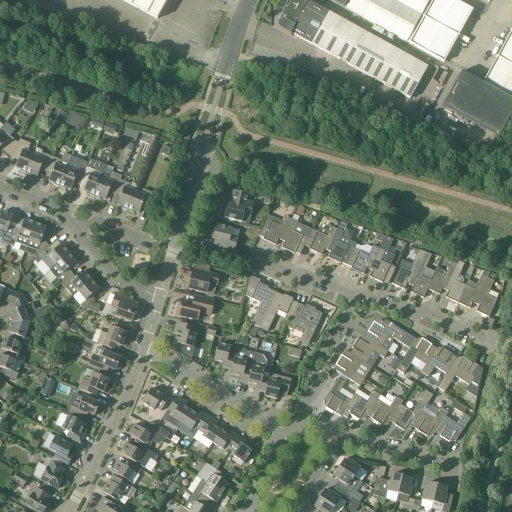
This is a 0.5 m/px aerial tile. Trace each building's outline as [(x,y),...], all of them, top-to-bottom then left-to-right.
[(123,0),(158,19),(168,0),(123,0)] [(307,0),(292,0),(291,0),(287,0),(285,6),(289,7),(285,14),(284,14),(283,16),(286,18),(285,20),(284,20),(283,19),(282,19),(281,20),(280,20),(279,21),(278,22),(278,23),(277,24),(277,25),(278,26),(278,27),(279,28),(279,29),(280,29),(292,35),(293,34),(384,84),(401,52),(357,28),(307,0)] [(423,22),(382,0),(330,0),(411,44),(423,22)] [(382,0),(423,22),(435,0),(382,0)] [(411,44),(444,62),(473,10),(454,0),(435,0),(423,22),(411,44)] [(511,30),(511,31),(498,57),(497,56),(496,57),(497,57),(483,83),(511,98),(511,30)] [(401,52),(384,84),(411,99),(428,67),(401,52)] [(511,113),(511,98),(483,83),(462,71),(461,72),(462,72),(443,107),(499,137),(511,113)] [(318,79),(310,77),(306,90),(314,93),(318,79)] [(60,111),(57,117),(66,121),(68,114),(60,111)] [(78,116),(76,120),(78,125),(83,127),(86,119),(78,116)] [(7,122),(4,126),(0,130),(0,148),(2,146),(12,154),(18,143),(10,136),(16,129),(7,122)] [(104,131),(106,132),(108,128),(115,131),(116,127),(107,123),(104,131)] [(123,127),(121,134),(136,140),(139,132),(123,127)] [(26,173),(34,154),(28,152),(31,144),(20,139),(18,143),(12,154),(20,157),(16,167),(21,169),(20,171),(26,173)] [(125,149),(132,151),(134,145),(127,142),(125,149)] [(36,148),(34,154),(26,173),(32,176),(33,174),(38,176),(42,166),(48,169),(53,157),(42,152),(43,151),(36,148)] [(60,187),(67,168),(72,156),(66,154),(63,161),(53,157),(48,169),(53,171),(49,181),(54,183),(54,184),(60,187)] [(95,197),(107,166),(99,162),(96,170),(87,166),(85,170),(86,170),(83,178),(83,179),(88,181),(84,191),(89,193),(89,194),(95,197)] [(74,170),(67,168),(60,187),(66,189),(66,188),(71,190),(75,180),(81,182),(83,179),(83,178),(86,170),(85,170),(75,166),(74,170)] [(112,172),(113,168),(107,166),(95,197),(101,199),(101,198),(106,200),(110,190),(116,192),(121,180),(122,176),(112,172)] [(131,184),(121,180),(116,192),(122,194),(118,204),(123,206),(122,208),(128,210),(136,191),(138,185),(132,183),(131,184)] [(142,194),(136,191),(128,210),(134,212),(135,211),(140,213),(144,203),(150,206),(155,194),(144,189),(142,194)] [(240,193),(239,199),(232,198),(231,205),(228,204),(225,218),(249,223),(254,203),(248,201),(249,196),(240,193)] [(267,197),(265,203),(272,205),(274,198),(267,197)] [(302,216),(305,209),(299,206),(296,213),(302,216)] [(9,245),(16,227),(10,225),(14,215),(2,211),(1,214),(0,217),(0,228),(7,232),(3,243),(9,245)] [(269,215),(267,219),(264,225),(259,236),(264,238),(264,239),(276,245),(279,239),(282,240),(292,219),(286,216),(283,222),(269,215)] [(298,222),(292,219),(282,240),(285,242),(282,248),(295,254),(295,253),(301,255),(305,245),(306,244),(310,235),(313,229),(298,222)] [(21,229),(16,227),(9,245),(14,247),(16,243),(22,245),(20,251),(24,253),(36,224),(25,220),(21,229)] [(348,223),(342,220),(338,229),(344,232),(348,223)] [(39,256),(50,247),(46,242),(42,241),(47,228),(36,224),(24,253),(35,257),(37,254),(39,256)] [(216,225),(213,238),(215,239),(213,246),(235,251),(238,237),(231,235),(233,229),(216,225)] [(310,235),(305,245),(311,248),(310,249),(322,255),(325,249),(328,251),(338,229),(332,226),(330,230),(320,226),(318,232),(313,229),(310,235)] [(344,232),(338,229),(328,251),(331,252),(329,258),(341,264),(341,263),(346,266),(354,248),(348,245),(350,240),(342,237),(344,232)] [(377,238),(377,241),(382,243),(385,237),(379,234),(377,238)] [(395,256),(388,253),(394,239),(386,236),(385,237),(382,243),(380,248),(370,270),(373,271),(370,277),(383,283),(383,282),(388,285),(396,268),(391,265),(395,256)] [(54,251),(50,247),(39,256),(43,261),(39,264),(47,272),(69,254),(61,245),(54,251)] [(361,251),(354,248),(346,266),(352,268),(351,268),(364,274),(367,268),(370,270),(380,248),(374,245),(371,250),(363,246),(361,251)] [(426,252),(423,259),(411,285),(414,287),(411,293),(424,298),(428,289),(432,281),(431,280),(422,276),(432,255),(426,252)] [(62,283),(73,273),(69,269),(77,263),(69,254),(47,272),(44,275),(51,284),(47,288),(51,292),(62,283)] [(4,260),(9,264),(10,265),(10,264),(14,259),(8,255),(4,260)] [(416,256),(410,271),(400,266),(392,284),(405,290),(408,284),(411,285),(423,259),(416,256)] [(451,261),(445,275),(435,271),(431,280),(432,281),(428,289),(440,294),(443,288),(446,290),(458,264),(451,261)] [(458,303),(466,285),(457,281),(465,264),(459,261),(458,264),(446,290),(449,291),(446,297),(458,303)] [(190,268),(188,277),(191,278),(189,289),(207,293),(209,283),(217,285),(220,276),(209,273),(210,267),(197,264),(196,270),(190,268)] [(73,273),(62,283),(66,288),(73,296),(79,292),(92,280),(84,272),(77,278),(73,273)] [(482,275),(478,285),(475,290),(466,285),(458,303),(471,309),(473,303),(476,304),(488,278),(482,275)] [(261,281),(250,276),(246,291),(245,296),(261,303),(251,324),(260,328),(276,292),(268,289),(269,287),(260,283),(261,281)] [(497,299),(487,295),(494,281),(493,280),(488,278),(476,304),(480,306),(477,312),(489,317),(497,300),(497,299)] [(93,303),(94,302),(96,300),(92,296),(99,289),(92,280),(79,292),(86,301),(80,305),(85,310),(93,303)] [(5,287),(0,284),(0,300),(1,299),(10,303),(14,292),(5,288),(5,287)] [(23,295),(14,292),(10,303),(15,304),(17,310),(8,314),(12,323),(31,322),(54,312),(49,305),(37,310),(34,302),(28,305),(23,295)] [(283,296),(276,292),(260,328),(268,332),(278,310),(292,317),(293,317),(298,306),(292,303),(294,299),(284,294),(283,296)] [(116,295),(112,306),(118,309),(116,316),(132,322),(137,310),(129,307),(132,301),(116,295)] [(182,301),(179,315),(198,320),(200,312),(211,315),(214,301),(195,296),(193,303),(182,301)] [(93,303),(85,310),(97,315),(101,306),(93,303)] [(304,309),(298,306),(293,317),(292,317),(288,327),(295,330),(296,326),(305,330),(300,340),(309,344),(323,314),(315,310),(316,309),(306,304),(304,309)] [(366,337),(389,351),(394,343),(390,338),(391,337),(408,347),(414,338),(386,320),(384,322),(380,320),(378,324),(375,322),(368,332),(369,332),(366,337)] [(15,341),(22,344),(29,346),(31,341),(25,338),(31,322),(12,323),(8,332),(17,336),(15,341)] [(178,323),(175,334),(177,335),(175,343),(184,345),(183,348),(192,351),(198,328),(178,323)] [(216,328),(209,326),(207,333),(215,335),(216,328)] [(252,326),(248,334),(254,337),(258,329),(252,326)] [(102,332),(98,343),(114,349),(116,343),(122,346),(127,333),(111,327),(109,334),(102,332)] [(257,334),(263,337),(265,331),(260,328),(257,334)] [(239,344),(246,345),(248,337),(241,335),(239,344)] [(353,348),(350,353),(362,361),(371,367),(379,355),(384,358),(389,351),(366,337),(365,336),(362,340),(359,338),(353,348)] [(11,352),(9,358),(16,360),(16,361),(22,363),(23,363),(25,357),(18,355),(22,344),(15,341),(6,338),(2,349),(11,352)] [(416,339),(397,370),(404,374),(415,358),(426,365),(437,348),(432,345),(422,339),(420,342),(416,339)] [(232,369),(235,357),(229,356),(231,347),(219,344),(214,360),(223,362),(222,366),(232,369)] [(121,358),(105,352),(106,350),(100,347),(98,348),(96,349),(91,363),(90,367),(107,373),(109,368),(116,370),(121,358)] [(302,350),(290,347),(288,355),(300,358),(302,350)] [(239,380),(248,382),(253,366),(256,353),(237,348),(235,357),(232,369),(231,374),(239,376),(239,380)] [(437,348),(426,365),(421,372),(428,377),(435,367),(446,374),(457,358),(452,355),(452,354),(443,348),(441,351),(437,348)] [(339,367),(337,371),(360,386),(365,380),(364,379),(371,367),(362,361),(350,353),(346,351),(341,358),(336,365),(339,367)] [(16,360),(9,358),(0,354),(0,367),(5,369),(3,375),(16,380),(19,374),(17,374),(22,363),(16,361),(16,360)] [(473,363),(463,357),(461,360),(457,358),(446,374),(438,387),(445,392),(456,376),(469,385),(465,391),(477,399),(484,370),(479,367),(479,366),(473,363)] [(389,368),(396,372),(402,362),(396,358),(389,368)] [(266,391),(270,375),(263,373),(265,368),(253,366),(248,382),(257,385),(256,388),(266,391)] [(58,370),(51,368),(48,375),(55,377),(58,370)] [(87,370),(80,390),(96,396),(98,390),(104,393),(109,380),(93,374),(94,373),(87,370)] [(292,379),(271,374),(270,375),(266,391),(265,396),(278,399),(280,391),(288,393),(292,379)] [(377,381),(385,385),(388,379),(380,375),(377,381)] [(340,416),(342,415),(351,401),(338,393),(346,382),(339,378),(324,402),(328,404),(326,407),(336,414),(336,413),(340,416)] [(414,383),(407,379),(404,384),(411,388),(414,383)] [(55,383),(48,380),(42,395),(50,397),(55,383)] [(152,388),(143,403),(154,410),(156,407),(162,411),(170,397),(155,388),(154,390),(152,388)] [(413,412),(401,405),(391,421),(395,424),(395,425),(405,431),(407,428),(411,430),(413,427),(423,411),(434,394),(427,390),(413,412)] [(1,397),(5,400),(11,394),(7,391),(1,397)] [(355,394),(351,401),(342,415),(347,418),(350,414),(359,420),(362,417),(366,419),(368,416),(381,396),(380,395),(374,391),(369,398),(367,402),(355,394)] [(16,400),(22,407),(29,401),(22,394),(16,400)] [(392,403),(381,396),(368,416),(373,419),(372,419),(382,425),(384,422),(388,425),(391,421),(401,405),(403,401),(396,397),(392,403)] [(75,402),(71,413),(86,419),(88,413),(95,416),(100,403),(84,397),(81,404),(75,402)] [(177,397),(168,410),(174,414),(172,416),(182,423),(191,410),(186,407),(188,403),(177,397)] [(452,407),(458,411),(462,405),(456,401),(452,407)] [(434,419),(423,411),(413,427),(418,430),(427,436),(429,433),(433,436),(436,432),(446,416),(449,412),(442,408),(434,419)] [(196,414),(191,410),(182,423),(192,429),(193,430),(194,427),(199,430),(207,419),(202,416),(203,413),(198,410),(196,414)] [(458,423),(446,416),(436,432),(441,435),(440,436),(450,442),(452,439),(456,441),(471,418),(464,413),(458,423)] [(85,424),(68,416),(62,428),(69,432),(66,437),(81,444),(86,433),(82,431),(85,424)] [(212,422),(207,419),(199,430),(204,434),(203,436),(213,443),(221,430),(216,427),(218,423),(213,420),(212,422)] [(129,434),(137,439),(135,442),(140,445),(146,448),(147,446),(150,447),(154,441),(151,440),(154,436),(156,438),(159,433),(149,426),(146,431),(135,424),(129,434)] [(191,436),(195,438),(199,430),(194,427),(193,430),(192,429),(191,431),(192,431),(194,432),(191,436)] [(227,433),(221,430),(213,443),(223,449),(225,447),(230,450),(237,439),(232,436),(234,433),(229,430),(227,433)] [(73,446),(56,437),(49,449),(57,453),(54,458),(63,463),(68,465),(74,455),(69,452),(73,446)] [(33,439),(30,445),(37,449),(40,443),(33,439)] [(237,439),(230,450),(235,453),(233,456),(244,463),(252,450),(247,446),(249,443),(244,440),(242,442),(237,439)] [(127,443),(121,453),(145,468),(151,459),(155,462),(159,457),(146,448),(140,445),(137,449),(127,443)] [(65,469),(61,467),(63,463),(54,458),(46,460),(43,465),(39,463),(32,475),(41,480),(57,489),(64,476),(62,475),(65,469)] [(339,468),(355,477),(361,468),(351,462),(350,463),(345,459),(339,468)] [(119,461),(112,471),(128,481),(134,472),(139,475),(142,470),(132,463),(129,468),(119,461)] [(208,464),(204,469),(208,472),(202,480),(223,493),(229,484),(223,480),(226,476),(208,464)] [(339,481),(341,482),(350,488),(346,494),(351,497),(359,502),(363,497),(353,490),(359,480),(355,477),(339,468),(334,476),(340,480),(339,481)] [(18,472),(13,481),(23,487),(29,478),(18,472)] [(390,480),(387,491),(390,492),(398,494),(403,476),(393,474),(391,480),(390,480)] [(137,490),(113,475),(104,490),(105,491),(104,493),(118,501),(122,494),(131,500),(137,490)] [(183,480),(178,476),(174,482),(179,485),(183,480)] [(415,500),(409,498),(412,485),(411,485),(412,478),(403,476),(398,494),(397,501),(406,503),(414,505),(415,500)] [(172,481),(169,479),(165,480),(162,484),(168,487),(172,481)] [(202,480),(198,487),(193,494),(208,503),(210,499),(216,503),(223,493),(202,480)] [(422,500),(433,502),(438,485),(428,482),(426,489),(425,489),(422,500)] [(173,483),(169,488),(174,491),(177,486),(173,483)] [(164,494),(166,488),(159,485),(157,492),(164,494)] [(446,499),(447,494),(446,494),(447,487),(438,485),(433,502),(444,505),(443,511),(445,511),(449,511),(452,501),(446,499)] [(34,494),(33,493),(26,506),(36,511),(44,511),(49,503),(47,501),(50,496),(37,488),(34,494)] [(335,508),(341,498),(332,492),(331,493),(325,489),(320,498),(335,508)] [(193,494),(184,508),(189,511),(190,511),(210,511),(211,511),(205,508),(208,503),(193,494)] [(104,497),(97,508),(102,511),(101,511),(125,511),(122,509),(104,497)] [(332,511),(335,508),(320,498),(314,506),(320,510),(319,511),(320,511),(332,511)] [(144,506),(152,511),(157,503),(149,499),(144,506)] [(171,502),(166,499),(163,504),(168,507),(171,502)]
